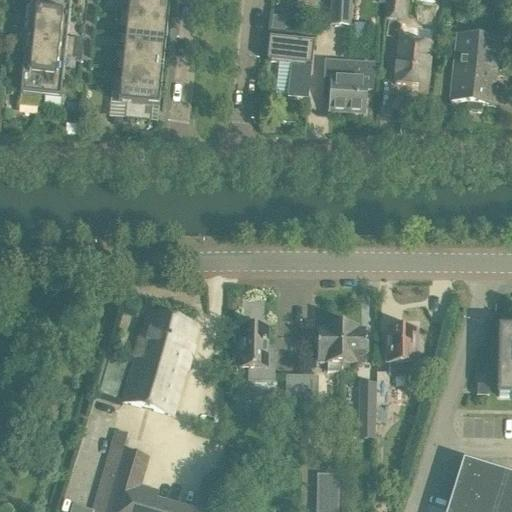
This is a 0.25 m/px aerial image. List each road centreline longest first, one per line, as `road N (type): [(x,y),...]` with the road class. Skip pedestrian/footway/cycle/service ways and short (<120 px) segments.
road 1 (residential): [(0,269),(511,264)]
road 2 (residential): [(238,153),(511,154)]
road 3 (residential): [(0,157),(176,156)]
road 4 (residential): [(191,0),(176,156)]
road 5 (residential): [(238,153),(253,0)]
